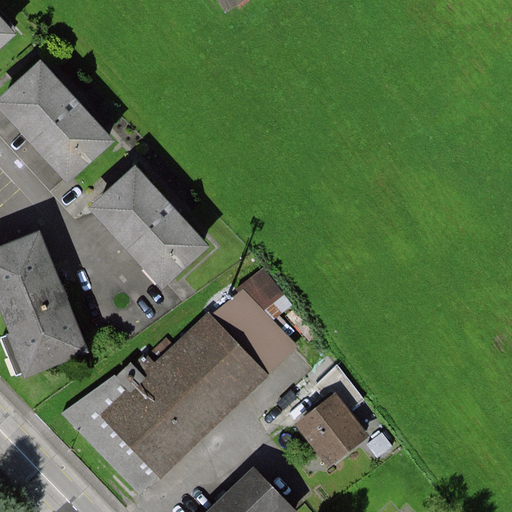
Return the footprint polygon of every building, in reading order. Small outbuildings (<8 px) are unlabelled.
[(221,0),(229,12),(248,0),(221,0)] [(39,70),(0,103),(0,107),(67,185),(108,149),(39,70)] [(134,176),(93,211),(162,291),(203,256),(134,176)] [(35,242),(0,255),(0,317),(25,380),(81,359),(35,242)] [(64,418),(137,496),(292,352),(240,296),(151,380),(136,364),(64,418)] [(334,400),(297,428),(329,469),(366,440),(334,400)] [(215,511),(283,511),(251,478),(215,511)]
